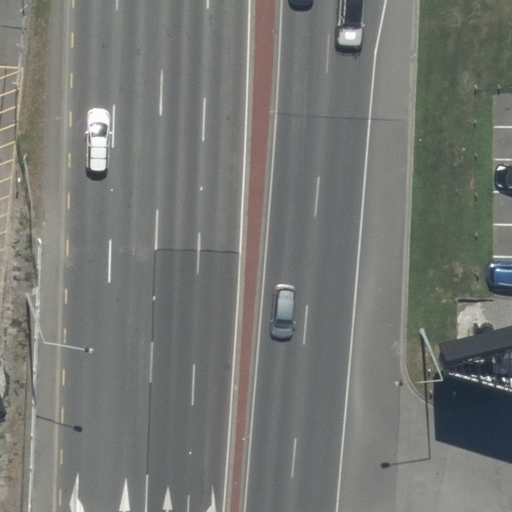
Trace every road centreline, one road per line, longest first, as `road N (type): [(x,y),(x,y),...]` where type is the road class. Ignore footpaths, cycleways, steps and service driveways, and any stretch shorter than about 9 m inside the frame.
road 1 (trunk): [(321,0),(286,511)]
road 2 (trunk): [(147,511),(161,0)]
